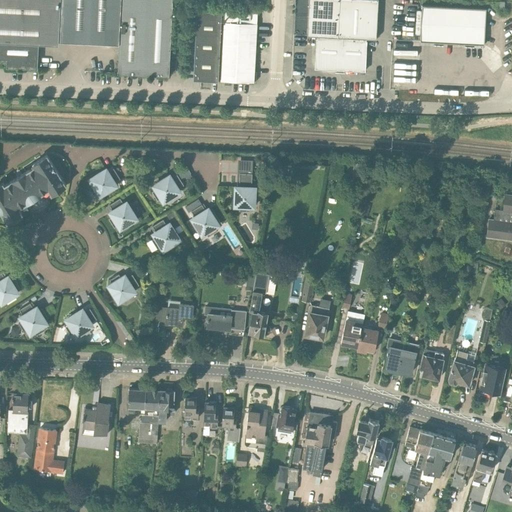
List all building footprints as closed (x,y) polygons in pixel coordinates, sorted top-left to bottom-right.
[(172,0),(0,0),(0,60),(7,61),(6,68),(37,69),(39,43),(59,44),(59,40),(119,43),(118,73),(169,75),(173,4),(172,0)] [(309,0),(308,14),(339,16),(339,0),(309,0)] [(317,35),(317,37),(315,70),(336,71),(335,74),(345,74),(345,72),(366,73),(367,39),(377,40),(379,1),(360,0),(339,0),(339,16),(338,36),(317,35)] [(422,5),(420,41),(484,45),(486,9),(422,5)] [(197,10),(194,69),(193,79),(218,81),(218,80),(253,82),(254,82),(255,82),(254,81),(257,13),(197,10)] [(338,36),(339,16),(308,14),(307,36),(309,36),(311,36),(317,36),(317,37),(317,35),(338,36)] [(47,155),(33,164),(35,167),(5,186),(3,183),(0,184),(0,212),(1,211),(8,222),(22,213),(19,208),(49,189),(52,194),(66,185),(47,155)] [(352,175),(362,177),(364,165),(354,164),(352,175)] [(92,183),(88,185),(94,194),(98,192),(100,195),(103,193),(104,194),(113,188),(113,187),(116,185),(114,183),(120,179),(114,168),(108,172),(106,169),(103,171),(102,171),(93,177),(90,179),(92,183)] [(252,186),(252,184),(252,174),(240,173),(239,187),(236,187),(236,191),(235,191),(235,202),(235,206),(239,206),(239,211),(250,211),(250,209),(256,209),(257,186),(252,186)] [(152,191),(158,201),(161,198),(164,202),(167,200),(177,194),(176,194),(180,192),(178,189),(184,185),(177,174),(171,178),(169,176),(166,178),(166,177),(157,183),(157,184),(154,186),(156,189),(152,191)] [(511,195),(505,195),(503,210),(495,209),(494,216),(495,217),(494,220),(489,220),(486,237),(488,237),(500,239),(502,239),(511,240),(511,195)] [(120,198),(118,200),(109,205),(113,211),(110,213),(112,216),(108,218),(114,228),(118,225),(120,229),(124,226),(124,227),(133,221),(136,219),(134,215),(135,215),(126,201),(123,203),(120,198)] [(189,212),(191,211),(202,204),(198,199),(186,207),(189,212)] [(192,219),(203,237),(207,235),(208,237),(217,231),(216,229),(219,227),(216,221),(217,221),(211,212),(210,212),(208,209),(206,210),(202,204),(191,211),(195,217),(192,219)] [(170,221),(166,224),(163,219),(152,226),(156,232),(153,234),(155,237),(152,239),(157,249),(161,246),(163,250),(181,239),(170,221)] [(447,225),(435,222),(434,229),(446,231),(447,225)] [(402,232),(404,227),(395,223),(392,229),(402,232)] [(419,231),(416,244),(423,245),(426,232),(419,231)] [(430,267),(433,249),(424,247),(420,266),(430,267)] [(309,271),(316,272),(318,260),(311,259),(309,271)] [(477,273),(478,263),(470,263),(469,273),(477,273)] [(0,303),(0,304),(10,298),(15,296),(14,295),(18,293),(16,290),(20,287),(14,278),(10,280),(8,277),(5,278),(1,272),(0,273),(0,303)] [(252,298),(249,311),(253,312),(259,310),(262,293),(265,293),(269,275),(256,272),(255,277),(253,290),(252,298)] [(112,283),(109,285),(111,289),(110,289),(116,298),(117,298),(119,301),(122,299),(122,300),(132,294),(131,294),(135,291),(133,289),(139,285),(132,274),(126,278),(125,275),(121,277),(119,274),(110,279),(112,283)] [(301,300),(310,301),(315,277),(306,275),(301,300)] [(342,306),(349,308),(352,295),(345,293),(342,306)] [(506,305),(501,298),(495,303),(500,310),(506,305)] [(30,303),(19,310),(23,316),(20,317),(23,321),(19,323),(24,332),(28,330),(30,333),(34,331),(36,335),(46,329),(43,325),(46,323),(44,320),(48,318),(43,308),(39,311),(37,307),(34,309),(30,303)] [(182,323),(183,317),(192,317),(193,305),(179,303),(179,307),(168,306),(168,307),(158,306),(157,319),(166,320),(166,322),(182,323)] [(310,314),(306,334),(317,336),(318,338),(321,338),(324,337),(325,333),(324,331),(329,305),(321,304),(321,307),(311,305),(309,306),(308,311),(310,314)] [(208,314),(207,326),(230,328),(232,309),(205,306),(205,314),(208,314)] [(484,320),(479,342),(486,343),(490,321),(493,309),(486,307),(484,309),(482,312),(481,315),(482,318),(484,320)] [(65,325),(70,335),(74,332),(76,336),(80,333),(80,334),(89,328),(92,325),(91,323),(97,319),(90,308),(84,312),(82,309),(79,312),(79,311),(69,317),(70,317),(66,320),(68,323),(65,325)] [(253,312),(249,332),(264,334),(264,333),(268,334),(270,332),(271,327),(269,325),(266,325),(269,312),(259,310),(253,312)] [(381,313),(378,326),(386,328),(389,314),(381,313)] [(358,344),(362,327),(362,324),(354,322),(355,317),(347,315),(346,321),(345,321),(341,343),(349,345),(350,343),(358,344)] [(445,341),(451,343),(456,325),(449,324),(445,341)] [(367,348),(375,350),(378,331),(362,327),(358,344),(357,349),(367,351),(367,348)] [(390,345),(385,367),(397,370),(402,348),(404,340),(389,337),(388,344),(390,345)] [(411,373),(416,351),(402,348),(397,370),(411,373)] [(422,375),(439,379),(443,358),(444,354),(425,349),(423,354),(422,354),(419,370),(420,370),(420,372),(423,372),(422,375)] [(458,381),(469,385),(474,365),(473,365),(474,361),(466,359),(468,353),(457,350),(455,359),(454,359),(449,379),(450,382),(455,383),(458,381)] [(487,365),(480,391),(499,395),(505,369),(487,365)] [(153,390),(129,388),(128,412),(134,412),(135,407),(145,407),(144,414),(140,414),(138,442),(137,442),(137,446),(136,451),(156,453),(157,444),(159,421),(158,421),(159,416),(159,408),(158,408),(159,390),(158,390),(156,389),(154,389),(153,390)] [(158,421),(159,421),(166,421),(166,413),(174,414),(175,400),(173,399),(174,391),(172,390),(171,389),(167,389),(166,390),(159,390),(158,408),(159,408),(159,416),(158,421)] [(12,399),(13,399),(13,416),(11,417),(14,421),(15,421),(18,425),(19,424),(21,426),(29,419),(28,417),(28,407),(31,408),(31,398),(28,398),(29,393),(21,392),(20,390),(16,390),(15,392),(14,392),(13,396),(12,399)] [(197,397),(185,397),(185,414),(190,414),(191,417),(198,417),(199,407),(197,407),(197,397)] [(216,411),(216,402),(205,401),(203,423),(209,424),(209,426),(218,427),(218,412),(216,411)] [(94,436),(94,433),(107,435),(111,404),(97,403),(96,410),(85,408),(84,416),(83,416),(83,419),(83,426),(83,427),(82,434),(94,436)] [(234,417),(235,407),(223,406),(222,424),(228,425),(228,428),(235,428),(236,417),(234,417)] [(292,433),(296,411),(291,410),(292,407),(283,406),(282,407),(280,407),(280,410),(281,412),(281,415),(279,414),(276,429),(277,431),(292,433)] [(268,436),(265,435),(268,411),(260,410),(259,413),(248,411),(246,435),(254,436),(257,435),(256,443),(266,444),(268,436)] [(320,477),(321,477),(322,469),(326,443),(328,444),(330,433),(335,434),(337,422),(332,421),(333,415),(310,411),(308,425),(307,425),(304,443),(307,443),(303,466),(313,468),(313,471),(313,476),(320,477)] [(368,422),(360,420),(357,431),(359,432),(357,439),(363,441),(360,453),(368,456),(371,443),(373,443),(375,437),(379,421),(369,418),(368,422)] [(17,456),(30,457),(34,426),(27,425),(26,434),(20,433),(17,456)] [(421,449),(416,466),(412,465),(407,484),(418,487),(418,484),(421,477),(423,469),(433,433),(420,429),(420,430),(410,427),(405,440),(416,443),(415,447),(421,449)] [(56,430),(40,428),(35,469),(64,473),(65,462),(52,460),(56,430)] [(444,436),(433,433),(423,469),(421,477),(418,484),(428,487),(430,481),(433,481),(435,472),(440,474),(444,460),(445,455),(439,454),(444,436)] [(450,457),(455,439),(444,436),(439,454),(445,455),(444,460),(449,461),(450,457)] [(382,438),(377,437),(370,464),(375,466),(373,474),(382,476),(392,440),(382,437),(382,438)] [(477,446),(464,442),(452,483),(463,486),(466,477),(468,478),(477,446)] [(489,452),(482,450),(473,478),(481,480),(484,469),(492,471),(496,454),(495,453),(494,451),(491,450),(489,452)] [(238,454),(236,466),(246,467),(247,455),(238,454)] [(511,467),(507,466),(503,478),(511,480),(511,481),(510,489),(511,489),(511,467)] [(297,481),(299,469),(289,468),(287,481),(289,481),(288,489),(297,490),(298,481),(297,481)] [(374,486),(363,483),(358,504),(364,506),(365,502),(370,503),(374,486)] [(418,484),(418,487),(416,491),(426,494),(428,487),(418,484)] [(322,493),(303,489),(300,502),(320,506),(322,493)] [(197,495),(187,494),(186,502),(197,503),(197,495)] [(285,511),(296,511),(298,502),(287,500),(285,511)] [(230,502),(223,501),(222,509),(229,510),(230,502)]
